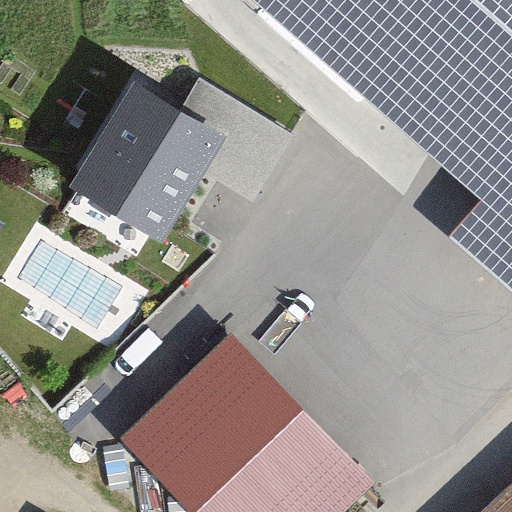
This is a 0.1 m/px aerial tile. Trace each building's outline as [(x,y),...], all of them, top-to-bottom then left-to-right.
[(511,0),(238,0),(474,206),(446,238),(511,295),(511,0)] [(136,88),(69,191),(159,249),(207,176),(248,203),(291,138),(199,79),(176,114),(136,88)] [(0,220),(0,240),(9,225),(0,220)] [(194,511),(340,511),(370,483),(232,339),(126,440),(194,511)] [(511,511),(511,483),(481,511),(511,511)]
